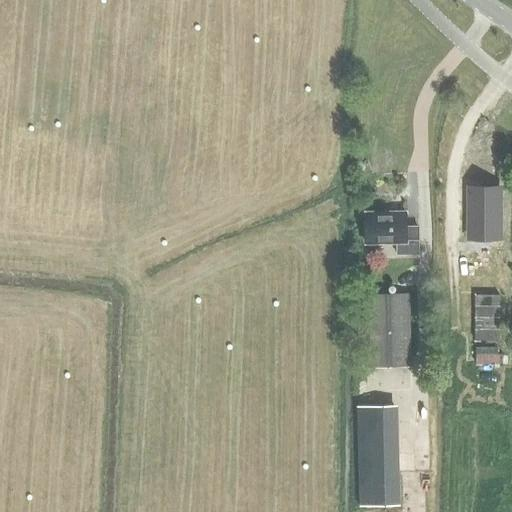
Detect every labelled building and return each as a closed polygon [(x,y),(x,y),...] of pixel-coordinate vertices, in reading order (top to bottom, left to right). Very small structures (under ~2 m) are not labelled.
[(468,199),(468,238),(499,238),(499,188),(468,188),(468,190),(468,199)] [(418,254),(417,227),(405,227),(405,213),(364,213),(365,243),(396,242),(396,254),(418,254)] [(511,250),(489,250),(489,276),(511,276),(511,250)] [(362,294),(363,368),(411,366),(409,293),(362,294)] [(474,295),(474,340),(498,340),(499,296),(474,295)] [(405,502),(402,402),(371,403),(371,422),(370,422),(371,468),(362,468),(363,503),(405,502)]
